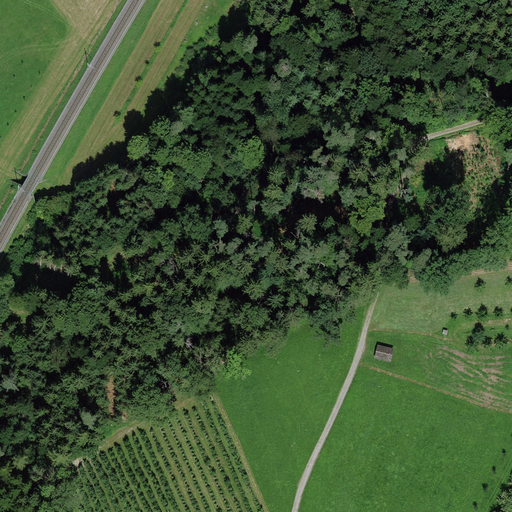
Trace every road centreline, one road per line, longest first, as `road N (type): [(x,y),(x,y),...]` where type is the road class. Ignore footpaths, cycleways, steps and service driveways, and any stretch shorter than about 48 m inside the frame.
road 1 (track): [(437,140),(336,122),(118,241),(49,320),(72,507)]
road 2 (track): [(511,116),(437,140),(390,241),(362,352),(297,511)]
road 3 (track): [(6,172),(45,195),(67,186),(163,66),(190,0)]
